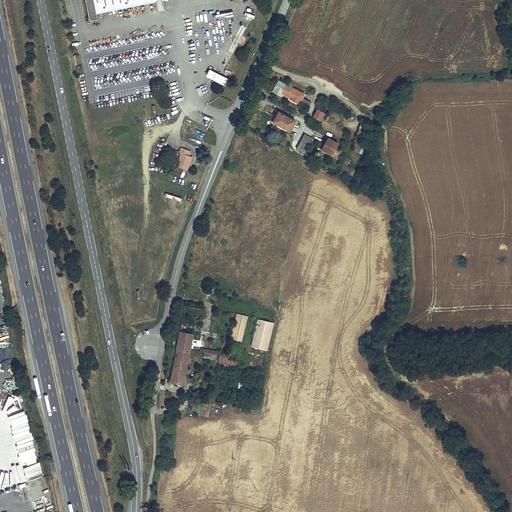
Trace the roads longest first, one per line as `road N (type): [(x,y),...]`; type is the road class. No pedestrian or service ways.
road 1 (secondary): [(136,511),(135,448),(40,0)]
road 2 (motorway): [(98,511),(0,42)]
road 3 (motorway): [(0,144),(77,511)]
road 4 (unclassified): [(166,322),(175,269),(286,0)]
road 5 (unknown): [(236,122),(207,111),(189,83),(193,0)]
